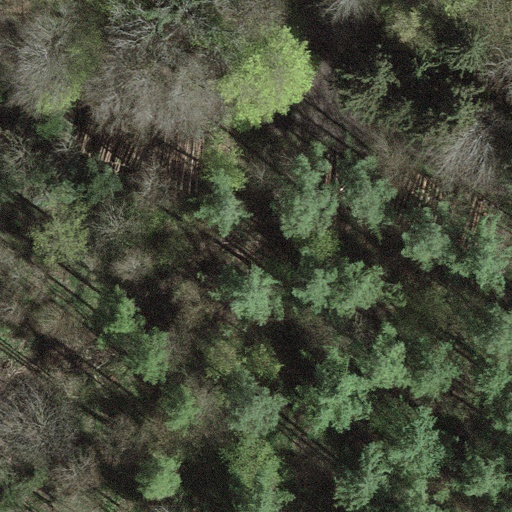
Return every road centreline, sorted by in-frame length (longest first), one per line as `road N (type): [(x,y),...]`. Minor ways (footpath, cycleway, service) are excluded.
road 1 (track): [(0,32),(122,87),(340,107)]
road 2 (track): [(305,0),(340,107),(450,139),(511,172)]
